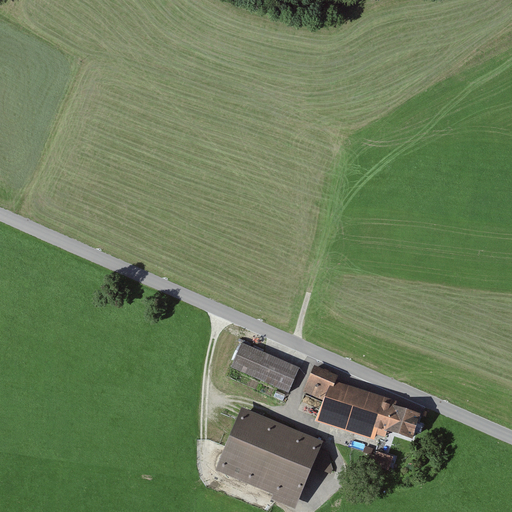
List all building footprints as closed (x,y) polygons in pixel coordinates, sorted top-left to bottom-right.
[(291,395),(301,372),(242,346),(232,370),(291,395)] [(341,376),(315,367),(306,396),(322,406),(315,425),(384,447),(387,436),(417,446),(426,418),(397,409),(399,402),(339,383),(341,376)] [(323,445),(241,411),(213,478),(295,511),(323,445)] [(316,465),(325,469),(332,455),(323,450),(316,465)] [(373,466),(391,472),(396,459),(378,452),(373,466)]
